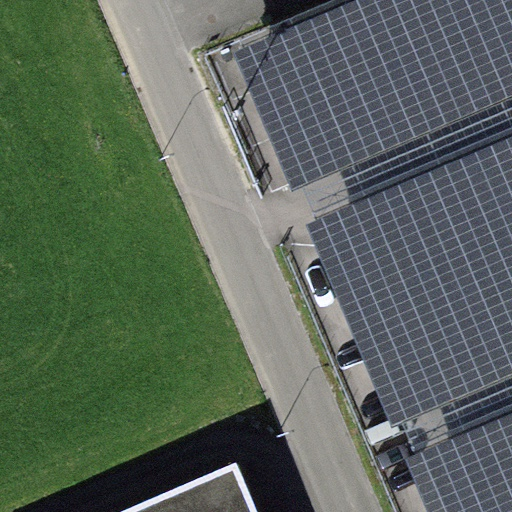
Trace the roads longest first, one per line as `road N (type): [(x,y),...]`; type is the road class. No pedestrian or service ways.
road 1 (unclassified): [(125,0),(342,511)]
road 2 (unknown): [(320,461),(511,372)]
